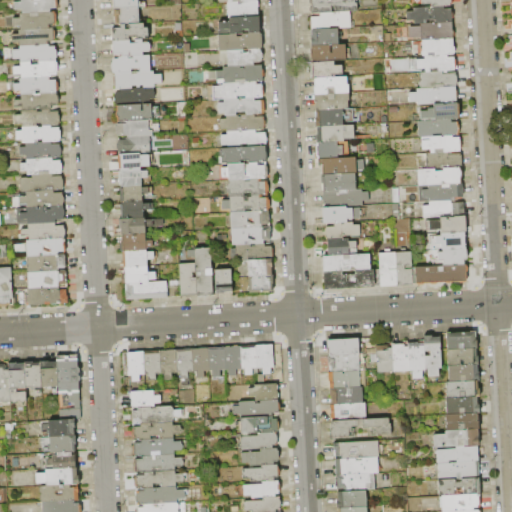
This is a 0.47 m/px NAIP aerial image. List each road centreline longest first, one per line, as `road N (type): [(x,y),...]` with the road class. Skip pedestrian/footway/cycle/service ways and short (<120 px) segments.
road 1 (residential): [(279,0),(307,511)]
road 2 (residential): [(497,304),(96,326)]
road 3 (residential): [(77,0),(96,326)]
road 4 (residential): [(480,0),(497,304)]
road 5 (residential): [(497,304),(508,511)]
road 6 (residential): [(96,326),(106,511)]
